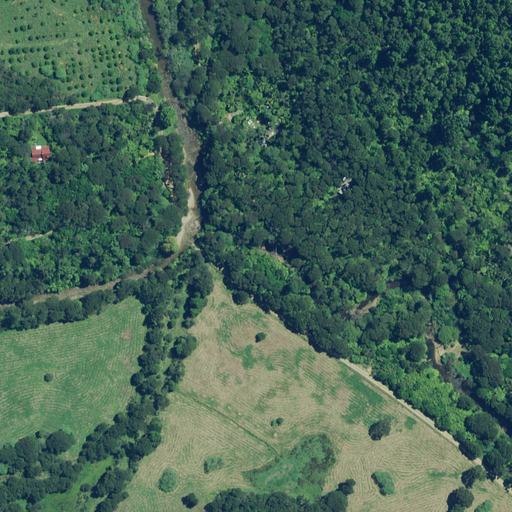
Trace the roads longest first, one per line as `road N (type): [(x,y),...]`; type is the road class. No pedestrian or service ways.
road 1 (track): [(162,152),(201,248),(511,483)]
road 2 (track): [(0,115),(148,97),(160,113),(162,152),(105,172),(71,205),(0,234)]
